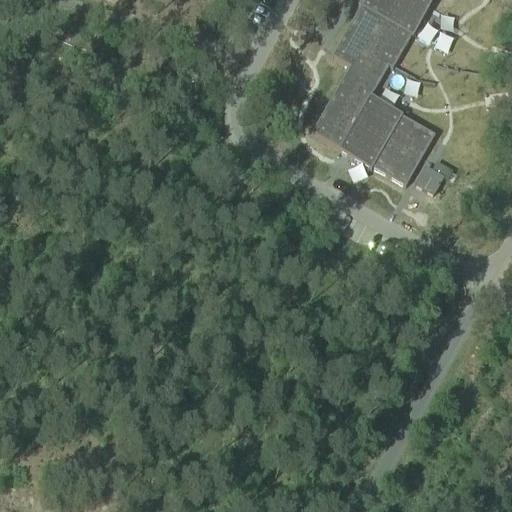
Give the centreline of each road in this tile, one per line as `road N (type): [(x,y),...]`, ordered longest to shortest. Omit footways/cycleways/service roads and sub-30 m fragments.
road 1 (unclassified): [(485,284),(233,139),(229,109),(289,0)]
road 2 (unclassified): [(485,284),(358,511)]
